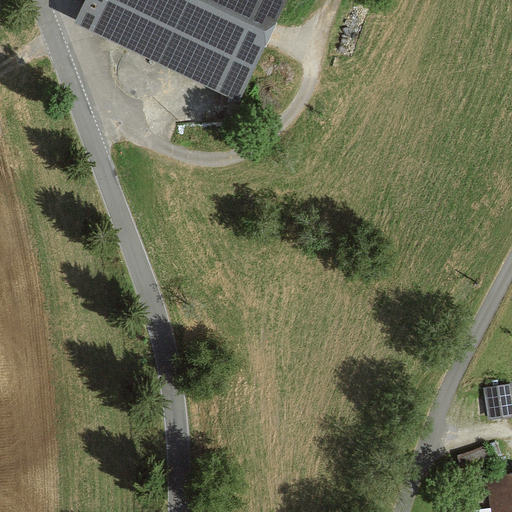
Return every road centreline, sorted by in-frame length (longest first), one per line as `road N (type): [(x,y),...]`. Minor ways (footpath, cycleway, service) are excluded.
road 1 (unclassified): [(178,511),(175,417),(156,317),(38,0)]
road 2 (track): [(86,121),(208,160),(260,144),(293,110),(342,0)]
road 3 (residential): [(407,511),(511,280)]
